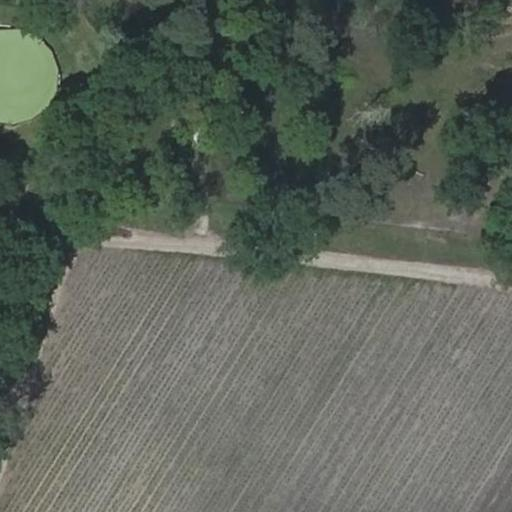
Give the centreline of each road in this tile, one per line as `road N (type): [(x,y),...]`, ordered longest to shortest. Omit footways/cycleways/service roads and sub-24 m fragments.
road 1 (track): [(0,224),(511,283)]
road 2 (track): [(73,234),(0,452)]
